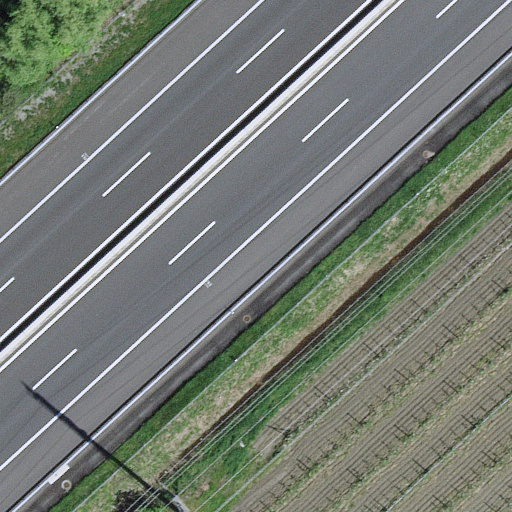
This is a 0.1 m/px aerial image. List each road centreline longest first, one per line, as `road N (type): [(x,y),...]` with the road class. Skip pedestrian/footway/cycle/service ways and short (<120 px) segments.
road 1 (motorway): [(0,419),(456,0)]
road 2 (motorway): [(314,0),(0,289)]
